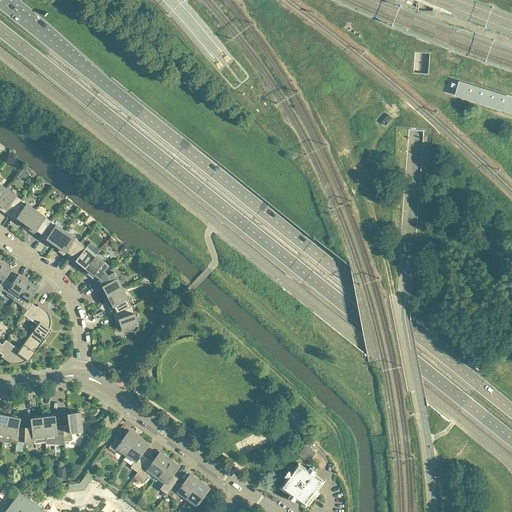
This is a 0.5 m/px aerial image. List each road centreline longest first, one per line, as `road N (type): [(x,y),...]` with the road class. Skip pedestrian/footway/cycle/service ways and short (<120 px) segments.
road 1 (primary): [(0,31),(511,441)]
road 2 (primary): [(511,411),(0,1)]
road 3 (tertiary): [(242,485),(81,375)]
road 4 (residential): [(81,375),(82,336),(67,290),(0,235)]
